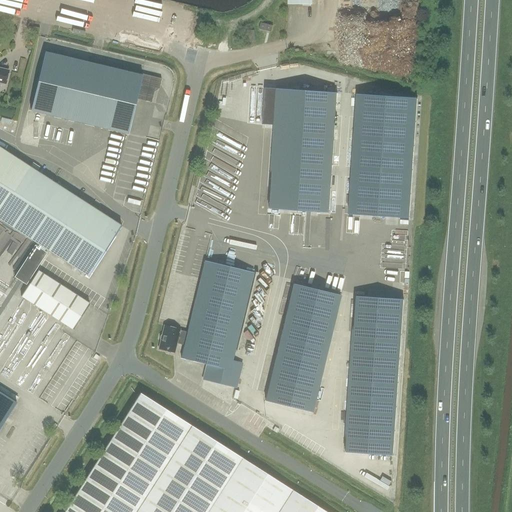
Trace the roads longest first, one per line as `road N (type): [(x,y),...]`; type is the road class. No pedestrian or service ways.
road 1 (trunk): [(462,511),(493,0)]
road 2 (trunk): [(472,0),(442,511)]
road 3 (unclassified): [(27,511),(136,331),(203,61)]
road 4 (unclassified): [(203,61),(0,5)]
road 5 (unknown): [(117,211),(136,122),(157,113),(188,121)]
road 6 (unknown): [(54,19),(10,145)]
road 7 (unknown): [(10,145),(117,211)]
